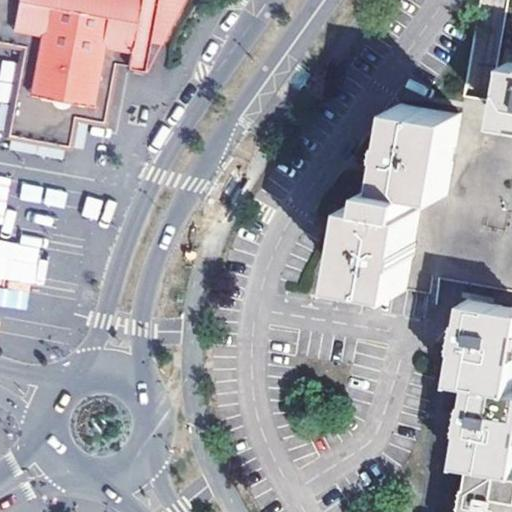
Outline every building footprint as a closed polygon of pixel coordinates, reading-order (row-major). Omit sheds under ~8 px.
[(0,0),(0,45),(22,50),(65,57),(69,34),(120,43),(122,30),(125,15),(127,0),(0,0)] [(65,57),(22,50),(21,55),(6,138),(40,144),(73,151),(78,122),(109,127),(120,64),(133,66),(144,0),(127,0),(125,15),(122,30),(120,43),(69,34),(65,57)] [(144,0),(133,66),(133,68),(148,71),(151,55),(154,41),(159,42),(165,43),(187,0),(144,0)] [(511,66),(509,66),(504,102),(500,123),(511,125),(511,66)] [(466,97),(463,117),(450,196),(421,191),(418,211),(421,211),(408,288),(432,291),(435,279),(511,291),(511,125),(500,123),(504,102),(478,98),(466,97)] [(361,201),(348,277),(408,288),(421,211),(418,211),(421,191),(450,196),(463,117),(401,107),(389,173),(387,185),(379,184),(376,203),(361,201)] [(37,256),(41,239),(20,235),(18,244),(0,239),(0,278),(40,288),(47,258),(37,256)] [(457,384),(472,386),(511,391),(511,304),(470,299),(464,339),(457,384)] [(511,391),(472,386),(467,422),(461,466),(477,468),(511,472),(511,391)] [(471,503),(470,511),(511,511),(511,472),(477,468),(471,503)]
